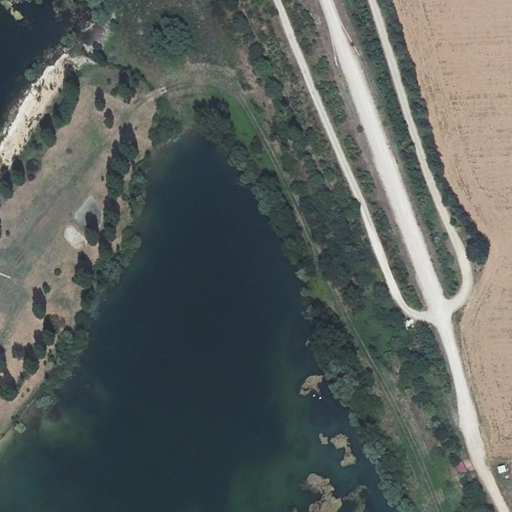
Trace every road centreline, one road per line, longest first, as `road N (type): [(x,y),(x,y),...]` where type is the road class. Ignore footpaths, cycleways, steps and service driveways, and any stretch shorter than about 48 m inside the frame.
road 1 (track): [(324,0),(441,316),(470,446),(500,511)]
road 2 (track): [(441,316),(402,313),(269,0)]
road 3 (track): [(441,316),(462,296),(466,277),(374,0)]
